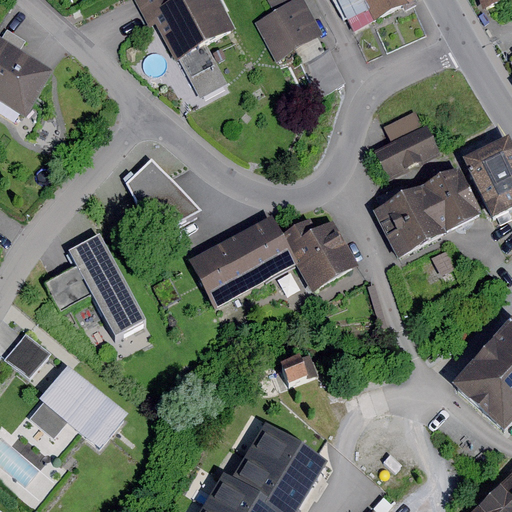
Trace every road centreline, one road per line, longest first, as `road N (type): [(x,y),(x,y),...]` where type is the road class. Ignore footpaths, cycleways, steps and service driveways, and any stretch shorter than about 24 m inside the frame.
road 1 (residential): [(146,112),(258,200),(301,201),(330,184),(372,93)]
road 2 (residential): [(0,304),(51,225),(146,112)]
road 3 (residential): [(31,0),(146,112)]
road 4 (unknown): [(355,440),(322,413),(240,378)]
